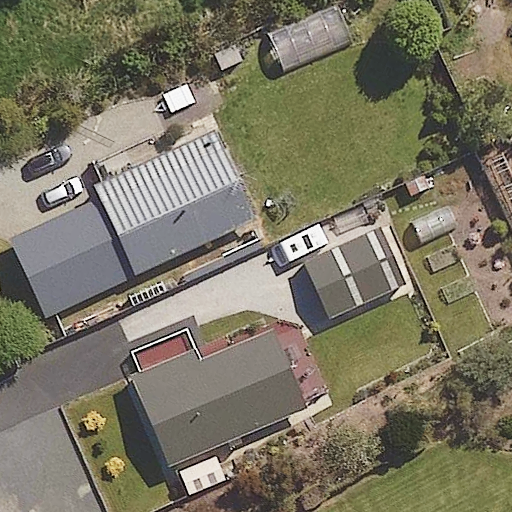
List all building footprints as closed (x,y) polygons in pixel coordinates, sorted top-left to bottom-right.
[(353,37),(337,3),(269,34),(285,69),(353,37)] [(491,83),(474,47),(450,58),(466,94),(491,83)] [(255,216),(213,130),(94,187),(98,196),(10,238),(47,315),(255,216)] [(397,287),(373,232),(305,262),(329,317),(397,287)] [(218,444),(305,407),(272,329),(197,361),(186,334),(125,359),(170,464),(174,462),(188,496),(232,478),(218,444)]
